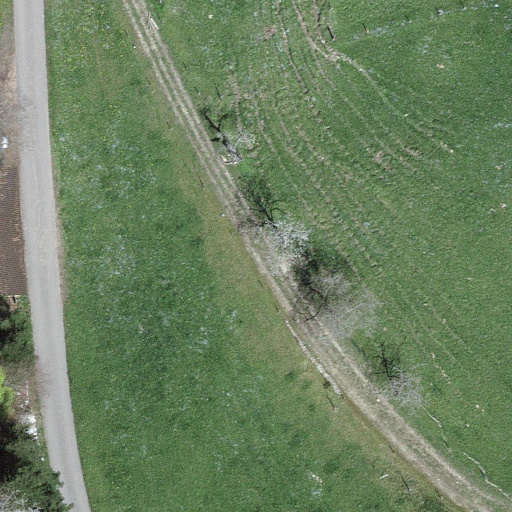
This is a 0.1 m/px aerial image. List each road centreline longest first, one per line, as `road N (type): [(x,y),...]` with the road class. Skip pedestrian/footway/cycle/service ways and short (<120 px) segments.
road 1 (track): [(132,0),(269,267),(329,350),(449,480),(511,510)]
road 2 (unclassified): [(30,0),(48,359),(72,511)]
